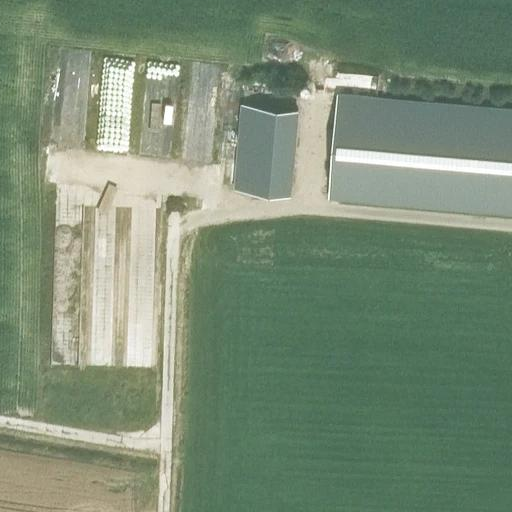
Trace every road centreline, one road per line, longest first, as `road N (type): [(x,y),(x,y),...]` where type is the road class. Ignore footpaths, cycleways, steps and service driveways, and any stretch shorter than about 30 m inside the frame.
road 1 (track): [(161,444),(171,223),(305,201),(315,89)]
road 2 (track): [(0,416),(161,444),(159,511)]
